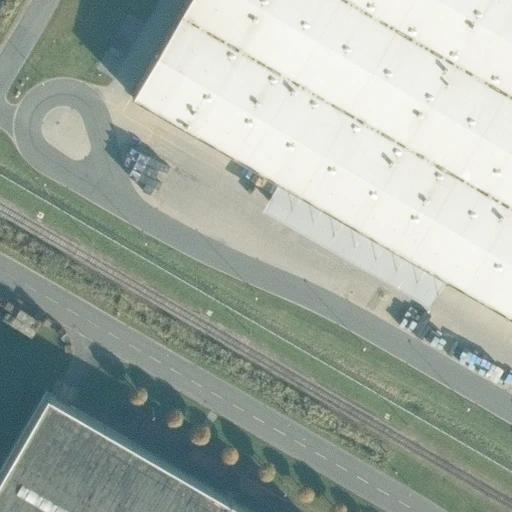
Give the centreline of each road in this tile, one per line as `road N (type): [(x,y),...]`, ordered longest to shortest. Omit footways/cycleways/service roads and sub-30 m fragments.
road 1 (residential): [(511,408),(334,306),(124,203)]
road 2 (residential): [(124,203),(61,168),(33,141),(34,105),(50,93),(80,93),(97,109)]
